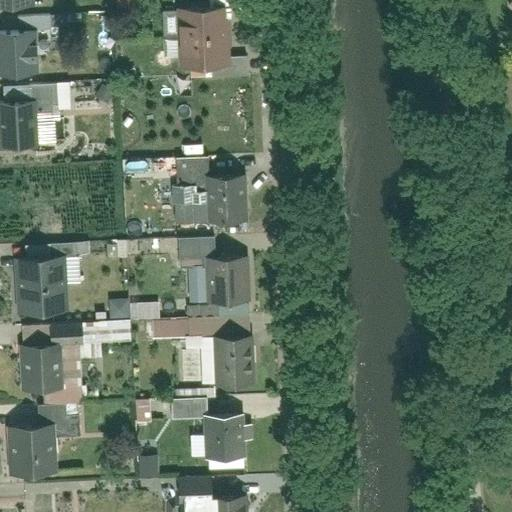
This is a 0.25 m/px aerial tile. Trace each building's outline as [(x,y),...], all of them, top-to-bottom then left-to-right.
[(214,61),(235,61),(235,53),(233,3),(180,5),(182,63),(214,61)] [(37,29),(0,30),(0,74),(39,73),(37,29)] [(235,61),(214,61),(215,75),(251,74),(250,53),(235,53),(235,61)] [(9,82),(10,98),(42,97),(42,108),(74,106),(72,79),(9,82)] [(98,93),(112,100),(118,89),(103,82),(98,93)] [(3,145),(44,142),(42,108),(42,97),(10,98),(0,99),(3,145)] [(180,183),(209,182),(208,172),(207,154),(178,155),(180,183)] [(211,219),(253,217),(251,170),(208,172),(209,182),(210,202),(210,218),(211,219)] [(210,218),(210,202),(179,203),(180,220),(210,218)] [(208,255),(220,254),(219,233),(183,235),(184,256),(208,255)] [(22,310),(71,307),(68,252),(19,255),(22,310)] [(208,255),(210,302),(222,302),(255,300),(253,252),(220,254),(208,255)] [(110,299),(110,317),(129,317),(129,299),(110,299)] [(156,317),(163,317),(162,299),(140,301),(141,318),(156,317)] [(222,302),(222,314),(252,313),(255,312),(255,300),(222,302)] [(196,315),(222,314),(222,302),(210,302),(196,303),(196,315)] [(215,334),(253,332),(252,313),(222,314),(196,315),(192,316),(193,332),(193,335),(215,334)] [(193,332),(192,316),(163,317),(156,317),(157,334),(193,332)] [(55,321),(56,339),(65,339),(87,338),(86,320),(55,321)] [(215,334),(218,383),(260,381),(257,332),(253,332),(215,334)] [(48,387),(68,386),(65,339),(56,339),(24,341),(25,370),(26,388),(48,387)] [(49,403),(82,401),(81,385),(68,386),(48,387),(49,403)] [(213,414),(235,413),(234,392),(212,393),(213,408),(213,414)] [(213,408),(212,393),(180,394),(180,410),(213,408)] [(42,403),(43,422),(59,421),(83,420),(82,401),(49,403),(42,403)] [(205,414),(207,454),(249,452),(247,412),(235,413),(213,414),(205,414)] [(11,424),(13,471),(61,469),(59,421),(43,422),(11,424)] [(144,453),(145,475),(162,474),(161,452),(144,453)] [(184,475),(185,497),(217,496),(216,473),(184,475)] [(185,511),(253,511),(253,494),(217,496),(185,497),(185,511)]
